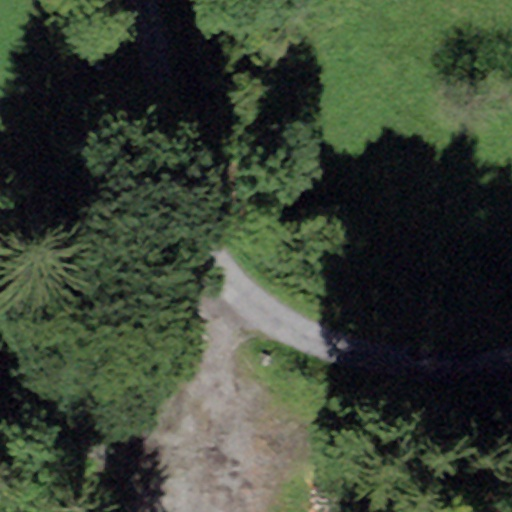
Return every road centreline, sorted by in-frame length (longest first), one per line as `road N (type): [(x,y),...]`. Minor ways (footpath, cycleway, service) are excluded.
road 1 (unclassified): [(139,0),(170,90),(179,187),(226,278),(307,338),(451,355),(511,348)]
road 2 (track): [(226,278),(253,388),(390,442),(511,441)]
road 3 (track): [(239,331),(62,511)]
